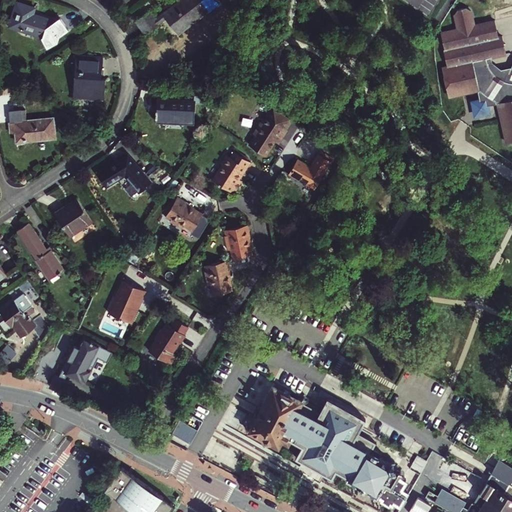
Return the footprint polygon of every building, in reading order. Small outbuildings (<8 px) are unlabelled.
[(183,0),(178,0),(161,13),(163,16),(184,1),(183,0)] [(166,19),(176,32),(217,1),(216,0),(183,0),(184,1),(163,16),(166,19)] [(217,1),(176,32),(179,36),(219,5),(217,1)] [(57,22),(34,15),(27,12),(29,6),(17,2),(13,15),(16,16),(14,25),(34,32),(33,34),(52,40),(57,22)] [(36,8),(29,6),(27,12),(34,15),(36,8)] [(502,143),(507,146),(511,144),(511,85),(507,84),(504,83),(502,83),(500,82),(498,81),(496,80),(494,78),(493,78),(489,75),(486,70),(483,66),(479,66),(478,61),(486,59),(502,55),(498,37),(495,37),(491,22),(470,26),(467,12),(462,8),(453,10),(450,15),(453,30),(436,34),(439,50),(438,51),(442,68),(437,69),(442,94),(449,98),(473,93),(480,96),(481,102),(488,101),(494,105),(494,106),(502,143)] [(134,21),(145,35),(160,24),(155,18),(149,10),(134,21)] [(161,13),(155,18),(160,24),(166,19),(163,16),(161,13)] [(14,25),(13,27),(33,34),(34,32),(14,25)] [(103,57),(76,55),(74,84),(77,85),(76,94),(90,95),(90,99),(104,100),(106,78),(101,78),(99,78),(99,70),(102,70),(103,57)] [(507,84),(511,85),(511,58),(511,60),(508,68),(497,71),(488,65),(486,59),(478,61),(479,66),(483,66),(486,70),(489,75),(493,78),(494,78),(496,80),(498,81),(500,82),(502,83),(504,83),(507,84)] [(480,96),(473,93),(475,101),(466,103),(469,120),(487,116),(485,108),(494,106),(494,105),(488,101),(481,102),(480,96)] [(168,99),(150,98),(149,105),(159,106),(159,110),(157,110),(156,118),(159,118),(159,121),(194,123),(195,103),(168,102),(168,99)] [(293,121),(272,107),(262,122),(261,121),(253,133),(256,135),(249,145),(266,156),(276,141),(279,143),(285,134),(284,133),(293,121)] [(53,118),(10,122),(11,133),(16,133),(17,140),(37,138),(38,140),(55,138),(53,118)] [(250,162),(235,152),(231,158),(227,155),(221,164),(222,165),(213,180),(232,192),(233,190),(235,192),(242,180),(238,178),(242,173),(243,173),(250,162)] [(310,166),(297,158),(289,172),(305,183),(306,182),(314,188),(331,161),(319,153),(310,166)] [(108,166),(97,173),(106,186),(125,175),(139,192),(150,183),(127,157),(117,163),(118,165),(111,169),(108,166)] [(116,161),(108,166),(111,169),(118,165),(117,163),(116,161)] [(190,204),(178,196),(166,216),(170,220),(170,221),(182,228),(184,225),(193,231),(203,215),(189,205),(190,204)] [(65,207),(56,214),(70,236),(93,221),(79,201),(66,209),(65,207)] [(48,251),(29,222),(17,230),(37,260),(36,260),(49,279),(64,269),(51,249),(48,251)] [(245,225),(229,229),(225,230),(226,235),(225,235),(228,250),(231,250),(233,259),(252,255),(249,238),(251,238),(248,225),(245,225)] [(212,294),(232,290),(229,274),(231,274),(228,260),(205,265),(206,270),(205,271),(207,285),(210,285),(212,294)] [(147,290),(121,279),(106,312),(132,324),(147,290)] [(9,305),(0,312),(11,326),(13,324),(22,336),(32,329),(42,342),(50,326),(42,315),(33,321),(27,314),(25,315),(17,304),(12,309),(9,305)] [(148,350),(170,364),(176,354),(172,352),(179,342),(180,343),(185,335),(184,334),(188,327),(174,318),(169,324),(166,322),(161,329),(160,328),(154,338),(155,339),(148,350)] [(85,380),(90,370),(87,368),(89,364),(91,359),(100,364),(108,349),(90,340),(83,336),(81,340),(83,341),(81,344),(80,344),(78,347),(74,345),(59,375),(64,378),(67,373),(80,380),(81,378),(85,380)] [(0,355),(8,363),(18,351),(9,344),(0,354),(0,355)] [(55,373),(50,383),(65,391),(70,381),(64,378),(59,375),(55,373)] [(348,479),(377,496),(378,494),(393,503),(394,500),(400,504),(408,491),(402,487),(406,480),(392,471),(397,469),(395,462),(389,464),(379,457),(381,454),(372,449),(375,443),(358,433),(366,420),(328,398),(320,412),(274,386),(262,407),(264,408),(259,418),(256,416),(250,418),(247,424),(249,431),(262,437),(261,439),(265,445),(273,445),(273,444),(279,446),(282,440),(287,442),(289,442),(290,439),(302,446),(296,457),(303,461),(304,460),(310,463),(311,460),(322,466),(320,469),(326,472),(325,474),(332,478),(336,470),(349,477),(348,479)] [(192,417),(183,412),(171,433),(190,444),(198,430),(188,424),(192,417)] [(511,467),(500,460),(487,481),(511,496),(511,467)] [(167,511),(172,505),(120,467),(104,489),(135,511),(167,511)] [(511,511),(511,496),(487,481),(473,502),(472,503),(468,509),(466,511),(511,511)] [(425,497),(452,511),(466,511),(468,509),(464,506),(466,501),(442,488),(438,495),(429,490),(425,497)]
